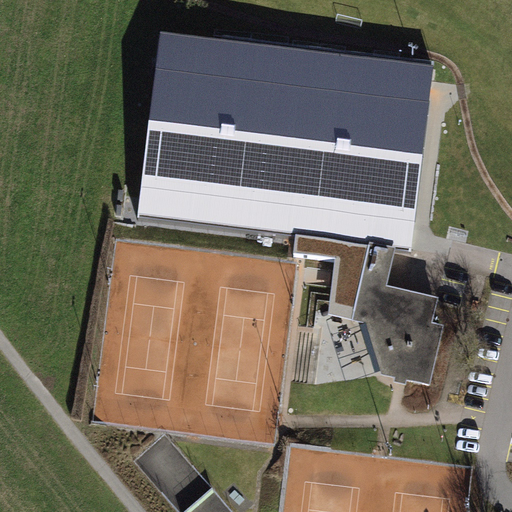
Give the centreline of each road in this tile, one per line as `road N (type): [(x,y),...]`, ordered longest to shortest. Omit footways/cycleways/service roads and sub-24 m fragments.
road 1 (track): [(203,0),(294,32),(445,62),(460,82),(482,170),(511,214)]
road 2 (unclassified): [(145,511),(0,336)]
